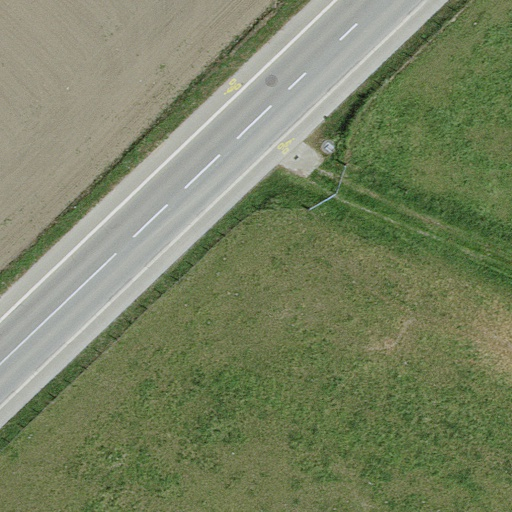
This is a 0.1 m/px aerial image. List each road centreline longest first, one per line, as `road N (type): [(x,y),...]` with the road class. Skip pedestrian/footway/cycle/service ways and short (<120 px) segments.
road 1 (tertiary): [(0,367),(381,0)]
road 2 (track): [(247,128),(511,251)]
